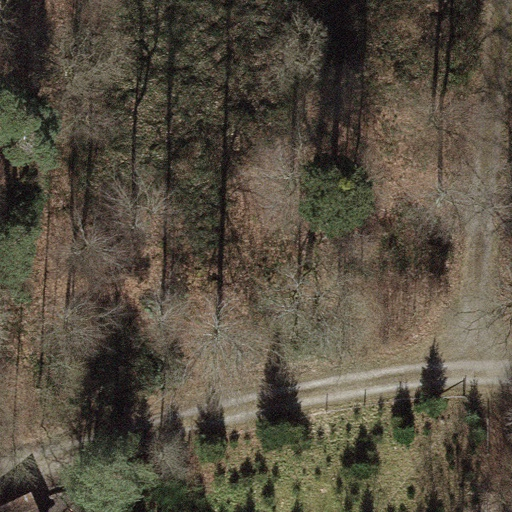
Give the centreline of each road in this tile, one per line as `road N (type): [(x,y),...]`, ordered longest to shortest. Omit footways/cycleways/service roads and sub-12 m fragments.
road 1 (track): [(511,353),(474,352),(287,386),(0,478)]
road 2 (track): [(474,352),(500,0)]
